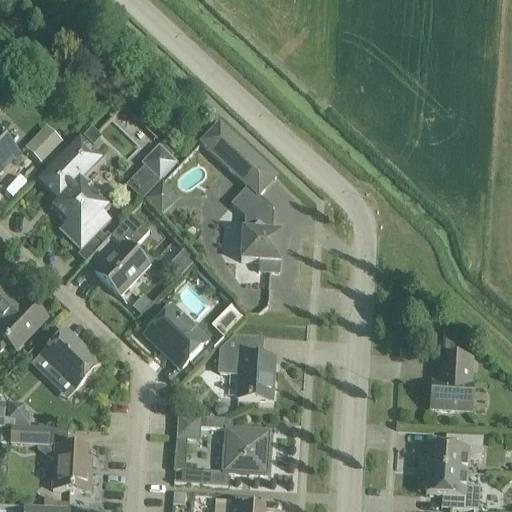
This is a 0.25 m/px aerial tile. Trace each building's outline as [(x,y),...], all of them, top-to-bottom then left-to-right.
[(276,179),(218,126),(199,146),(246,190),(231,206),(244,219),(244,233),(243,233),(241,264),(259,265),(259,274),(279,275),(280,266),(282,235),(272,235),(273,226),(266,220),(274,211),(259,198),(265,191),(260,186),(270,176),(275,181),(276,179)] [(62,144),(46,128),(25,149),(41,165),(62,144)] [(92,129),(83,138),(93,148),(102,139),(92,129)] [(0,136),(0,171),(1,171),(18,153),(0,136)] [(82,141),(58,165),(43,180),(62,199),(51,210),(52,211),(56,206),(60,210),(84,185),(105,164),(82,141)] [(161,186),(179,167),(160,149),(142,168),(161,186)] [(163,184),(146,201),(161,218),(173,207),(174,196),(163,184)] [(109,210),(84,185),(60,210),(63,213),(59,218),(80,239),(109,210)] [(149,235),(131,217),(111,238),(122,248),(95,276),(127,306),(127,305),(120,298),(139,278),(133,273),(143,262),(133,252),(149,235)] [(186,271),(195,261),(185,251),(176,261),(186,271)] [(0,284),(0,321),(3,324),(0,326),(0,354),(1,355),(9,346),(15,352),(31,334),(45,320),(28,303),(21,310),(2,292),(5,289),(0,284)] [(152,307),(144,298),(133,310),(141,318),(152,307)] [(149,315),(158,324),(145,338),(158,351),(160,348),(182,369),(208,343),(171,307),(170,308),(162,301),(149,315)] [(42,358),(76,391),(100,367),(65,334),(42,358)] [(444,337),(443,353),(454,353),(455,338),(444,337)] [(262,342),(234,340),(221,355),(220,377),(239,377),(238,402),(252,403),(272,404),(274,376),(270,375),(271,361),(261,360),(262,342)] [(433,385),(431,412),(470,415),(472,387),(469,387),(471,361),(439,360),(438,377),(441,377),(441,385),(433,385)] [(8,421),(8,427),(14,427),(14,429),(31,429),(31,426),(31,413),(26,413),(26,406),(9,405),(8,421)] [(218,417),(224,418),(228,414),(228,409),(225,406),(219,405),(215,408),(214,413),(218,417)] [(175,473),(185,474),(187,441),(198,442),(199,431),(225,432),(222,476),(202,475),(202,488),(228,490),(229,476),(267,479),(270,434),(232,431),(233,421),(178,418),(175,473)] [(35,499),(35,509),(69,511),(70,493),(90,495),(91,474),(86,474),(87,450),(67,449),(68,433),(49,431),(12,429),(12,430),(1,429),(0,445),(11,445),(11,447),(38,449),(38,453),(49,461),(55,461),(53,492),(56,492),(55,503),(44,497),(44,499),(35,499)] [(483,440),(471,439),(451,438),(450,450),(429,448),(427,473),(467,476),(467,464),(481,465),(483,440)] [(467,476),(427,473),(426,498),(447,499),(446,511),(463,511),(477,511),(480,489),(465,488),(467,476)]
